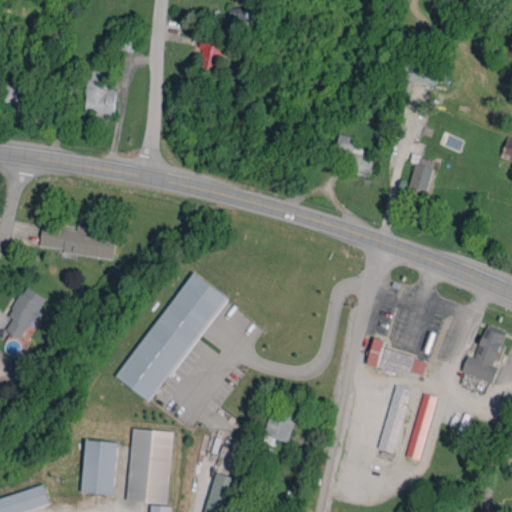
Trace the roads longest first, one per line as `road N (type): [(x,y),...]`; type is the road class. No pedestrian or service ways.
road 1 (primary): [(511,291),(250,198),(0,151)]
road 2 (residential): [(161,0),(150,174)]
